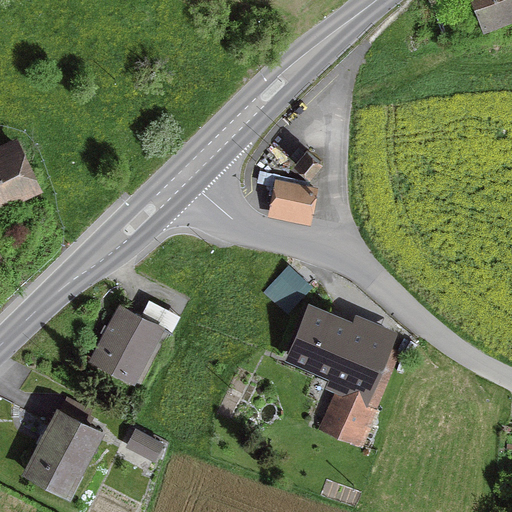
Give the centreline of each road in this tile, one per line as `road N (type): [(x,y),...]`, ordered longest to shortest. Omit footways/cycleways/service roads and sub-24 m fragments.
road 1 (tertiary): [(181,179),(226,219),(357,269),(435,340),(511,383)]
road 2 (tertiary): [(376,0),(181,179)]
road 3 (tertiary): [(181,179),(0,346)]
